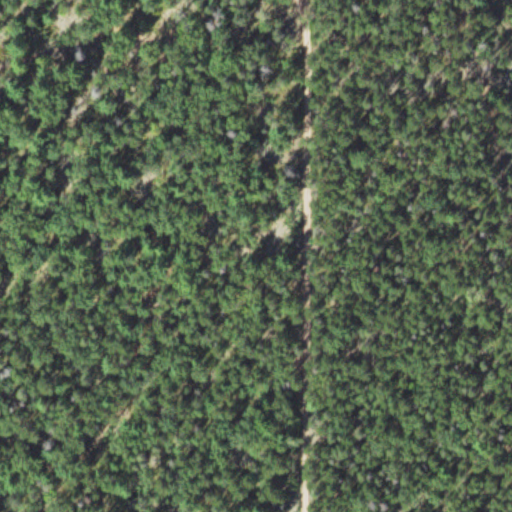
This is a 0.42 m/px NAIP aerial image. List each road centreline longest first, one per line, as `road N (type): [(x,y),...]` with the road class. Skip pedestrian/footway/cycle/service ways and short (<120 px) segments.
road 1 (track): [(300,511),(301,0)]
road 2 (track): [(511,417),(485,330),(476,222),(411,0)]
road 3 (track): [(0,85),(36,55),(117,31),(180,69),(255,0)]
